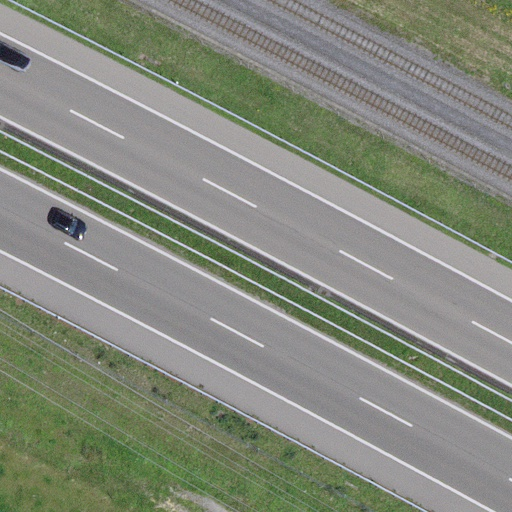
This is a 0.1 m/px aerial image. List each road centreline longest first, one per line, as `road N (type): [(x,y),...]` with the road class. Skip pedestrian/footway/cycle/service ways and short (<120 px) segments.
road 1 (motorway): [(0,212),(511,482)]
road 2 (motorway): [(511,342),(0,73)]
